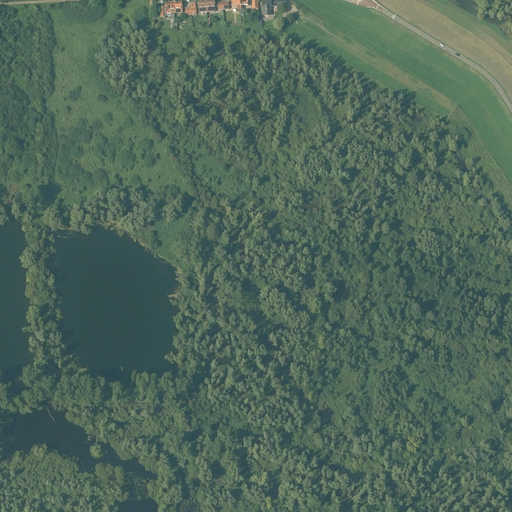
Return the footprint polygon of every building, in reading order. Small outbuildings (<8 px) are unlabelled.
[(240,12),(239,0),(231,0),(232,7),(237,6),(237,12),(240,12)] [(243,10),(242,6),(248,6),(247,0),(239,0),(240,12),(240,15),(244,15),(243,10)] [(271,16),(271,6),(271,0),(262,1),(263,10),(263,16),(271,16)] [(199,13),(207,12),(206,1),(198,2),(199,13)] [(207,12),(210,12),(215,12),(214,1),(206,1),(207,12)] [(174,19),(174,13),(174,3),(166,4),(166,7),(160,7),(161,20),(166,20),(165,16),(172,16),(172,20),(174,19)] [(174,13),(182,13),(181,3),(174,3),(174,13)]
